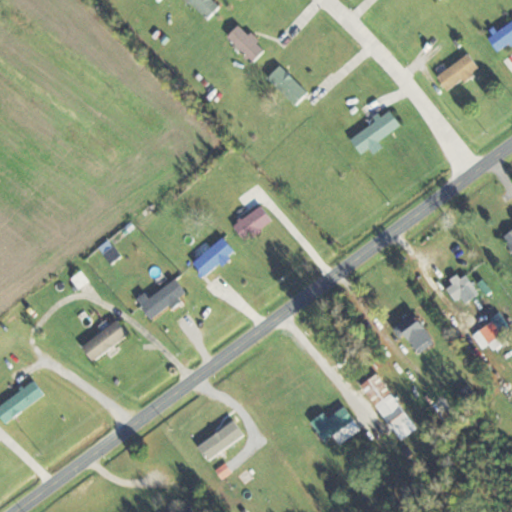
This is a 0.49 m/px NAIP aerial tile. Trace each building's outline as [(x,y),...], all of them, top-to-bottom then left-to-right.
[(225,6),(218,0),(192,0),(211,20),(225,6)] [(503,52),(511,45),(511,23),(493,38),(503,52)] [(258,62),(270,50),(244,24),(232,36),(258,62)] [(442,76),(453,91),(484,67),(473,52),(442,76)] [(300,106),(313,93),(285,64),(271,77),(300,106)] [(385,141),(407,125),(397,110),(356,139),(367,155),(376,149),(380,154),(389,147),(385,141)] [(277,219),(266,204),(238,225),(249,240),(277,219)] [(240,250),(229,236),(197,262),(208,276),(240,250)] [(473,291),(477,297),(485,292),(471,271),(450,285),(460,300),(473,291)] [(150,292),(142,299),(158,318),(191,290),(180,277),(155,298),(150,292)] [(431,285),(446,314),(454,310),(439,281),(431,285)] [(399,329),(406,337),(410,333),(426,351),(441,336),(419,312),(399,329)] [(87,347),(99,362),(133,333),(121,318),(87,347)] [(367,383),(406,440),(423,428),(384,371),(367,383)] [(0,409),(11,423),(50,393),(39,379),(0,408),(0,409)] [(366,428),(349,406),(320,427),(331,441),(339,435),(345,444),(366,428)]
